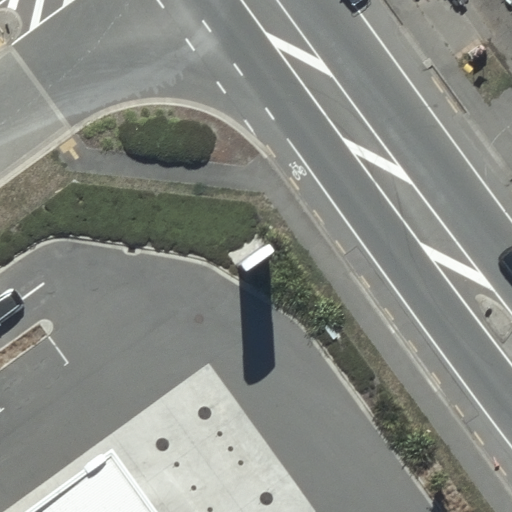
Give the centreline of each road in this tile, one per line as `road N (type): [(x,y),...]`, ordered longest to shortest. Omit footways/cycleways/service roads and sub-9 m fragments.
road 1 (secondary): [(257,0),(511,343)]
road 2 (unclassified): [(168,0),(0,119)]
